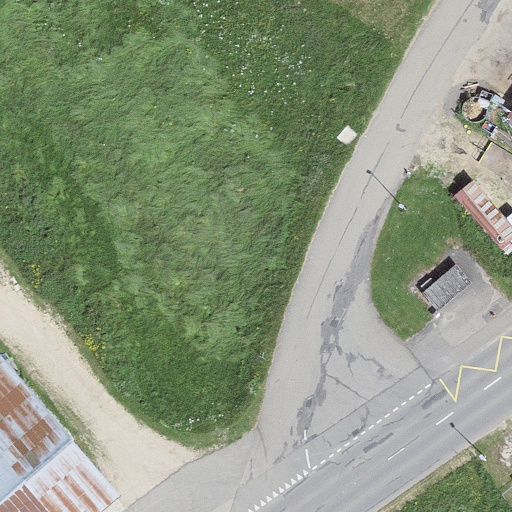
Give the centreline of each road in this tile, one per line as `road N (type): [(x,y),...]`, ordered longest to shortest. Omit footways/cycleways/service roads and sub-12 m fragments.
road 1 (residential): [(193,511),(286,430),(338,228),(418,64),(463,0)]
road 2 (secondary): [(311,511),(511,367)]
